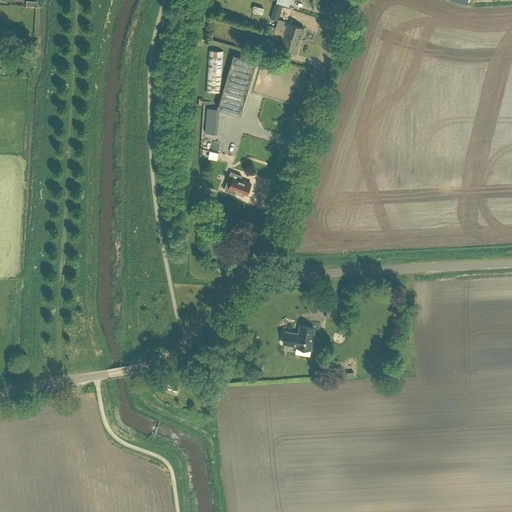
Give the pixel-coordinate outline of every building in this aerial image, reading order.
[(275,4),(272,11),(279,13),(282,6),(275,4)] [(269,32),(274,33),(300,41),(304,28),(288,24),(288,26),(283,25),(284,22),(277,20),(275,28),(271,27),(269,32)] [(0,37),(8,38),(8,31),(0,30),(0,37)] [(280,49),(296,54),(300,41),(274,33),(272,38),(283,42),(280,49)] [(253,38),(250,45),(264,49),(266,42),(253,38)] [(221,92),(223,51),(207,50),(205,91),(221,92)] [(240,116),(256,63),(234,56),(218,109),(240,116)] [(207,108),(205,133),(215,134),(216,109),(207,108)] [(211,148),(218,149),(220,142),(212,141),(211,148)] [(210,150),(209,157),(218,159),(219,151),(210,150)] [(247,195),(251,185),(240,181),(242,177),(231,173),(225,191),(235,195),(237,191),(247,195)] [(311,350),(315,329),(300,326),(299,334),(286,332),(284,345),(297,347),(297,348),(311,350)]
